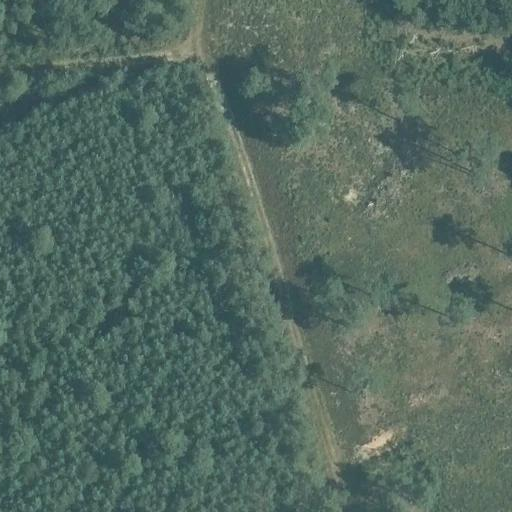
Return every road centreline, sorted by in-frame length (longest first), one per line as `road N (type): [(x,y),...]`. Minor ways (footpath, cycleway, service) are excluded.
road 1 (track): [(202,0),(197,51),(218,94),(341,511)]
road 2 (track): [(0,76),(197,51)]
